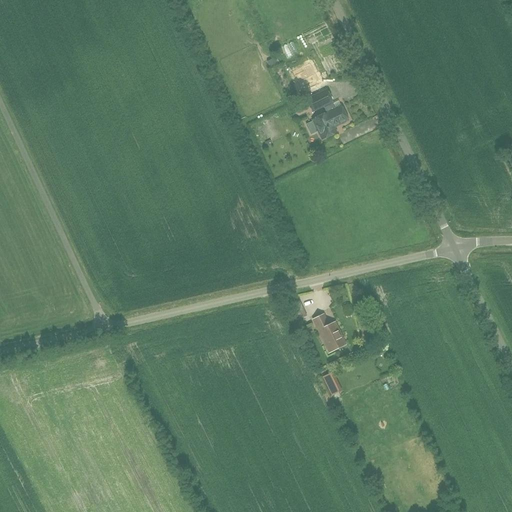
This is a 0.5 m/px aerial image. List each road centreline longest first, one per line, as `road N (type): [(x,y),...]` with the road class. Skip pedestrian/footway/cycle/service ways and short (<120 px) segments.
road 1 (unclassified): [(106,328),(456,246)]
road 2 (unclassified): [(456,246),(334,0)]
road 3 (unclassified): [(106,328),(0,104)]
road 4 (unclassified): [(511,361),(456,246)]
